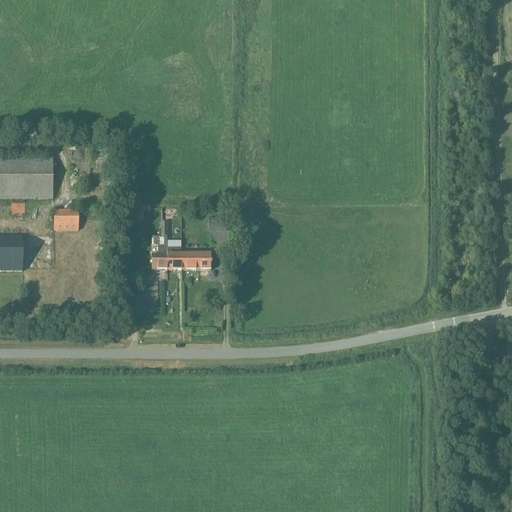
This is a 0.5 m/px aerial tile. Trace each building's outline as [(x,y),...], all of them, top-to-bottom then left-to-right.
[(0,200),(52,201),(52,158),(0,157),(0,200)] [(78,232),(78,212),(53,211),(53,231),(78,232)] [(208,219),(208,231),(226,231),(226,219),(208,219)] [(0,272),(21,273),(22,237),(0,237),(0,272)] [(166,239),(161,239),(151,239),(151,247),(157,247),(157,256),(151,256),(151,271),(166,271),(166,249),(166,239)] [(166,249),(166,271),(181,271),(181,256),(181,249),(166,249)] [(48,250),(40,250),(39,268),(47,268),(48,250)] [(181,271),(195,271),(195,256),(181,256),(181,271)] [(195,256),(195,271),(210,271),(210,256),(195,256)]
